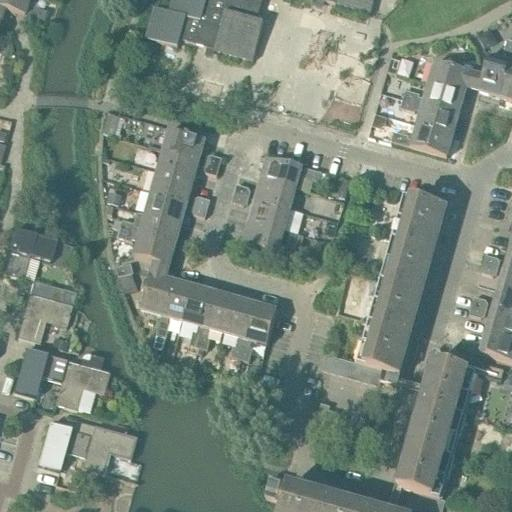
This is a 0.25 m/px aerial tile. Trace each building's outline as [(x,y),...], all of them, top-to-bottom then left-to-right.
[(0,0),(0,19),(1,20),(3,14),(23,19),(23,18),(44,24),(46,15),(32,11),(31,13),(26,12),(26,9),(28,0),(0,0)] [(180,44),(216,54),(253,64),(264,26),(257,24),(263,0),(310,0),(338,8),(338,9),(369,18),(374,0),(173,0),(170,15),(155,11),(146,42),(178,51),(180,44)] [(489,59),(483,80),(479,95),(501,102),(511,59),(511,44),(507,43),(503,57),(505,58),(504,63),(489,59)] [(511,59),(501,102),(511,104),(511,59)] [(391,61),(387,76),(397,79),(401,64),(391,61)] [(435,66),(429,88),(465,98),(466,92),(474,94),(479,95),(483,80),(479,79),(435,66)] [(459,119),(465,98),(429,88),(425,102),(419,100),(420,98),(405,94),(403,103),(459,119)] [(175,105),(174,107),(174,110),(175,112),(177,114),(178,115),(180,116),(183,116),(185,116),(187,115),(189,113),(190,112),(191,109),(191,108),(191,107),(191,105),(191,103),(189,101),(187,100),(185,99),(183,99),(180,99),(179,100),(177,102),(175,104),(175,105)] [(453,140),(459,119),(403,103),(400,112),(415,116),(416,114),(421,115),(421,117),(417,130),(453,140)] [(109,118),(104,138),(115,141),(120,122),(109,118)] [(447,161),(453,140),(417,130),(413,144),(407,142),(408,140),(394,136),(391,145),(447,161)] [(169,134),(163,155),(199,165),(205,144),(169,134)] [(163,155),(157,176),(193,186),(199,165),(163,155)] [(204,167),(219,171),(221,162),(210,158),(206,161),(204,167)] [(302,170),(266,160),(260,182),(296,192),(299,180),(319,186),(321,177),(301,171),(302,170)] [(219,171),(204,167),(203,172),(205,176),(216,180),(219,171)] [(157,176),(151,197),(187,207),(193,186),(157,176)] [(290,213),(296,192),(260,182),(254,202),(290,213)] [(343,182),(338,199),(345,201),(349,184),(343,182)] [(234,197),(249,201),(250,196),(248,192),(237,189),(234,197)] [(151,197),(145,218),(181,228),(187,207),(151,197)] [(249,201),(234,197),(232,206),(243,209),(247,207),(249,201)] [(453,203),(434,197),(432,207),(405,199),(399,220),(397,220),(390,243),(393,243),(387,262),(385,262),(379,284),(381,284),(376,303),(373,303),(367,325),(369,326),(364,345),(361,344),(354,367),(359,368),(367,370),(375,372),(383,375),(380,386),(393,389),(396,379),(400,380),(404,367),(405,367),(407,358),(406,358),(415,326),(416,326),(419,318),(418,317),(427,283),(428,284),(437,254),(436,254),(439,242),(440,243),(449,212),(450,212),(453,203)] [(192,208),(207,213),(209,204),(199,200),(194,203),(192,208)] [(284,234),(290,213),(254,202),(248,223),(284,234)] [(207,213),(192,208),(191,214),(193,218),(204,222),(207,213)] [(108,209),(106,218),(107,221),(114,223),(116,217),(119,218),(121,212),(108,209)] [(123,224),(120,233),(176,249),(181,228),(145,218),(142,229),(123,224)] [(242,246),(278,256),(278,255),(298,260),(301,251),(287,248),(286,250),(280,248),(284,234),(248,223),(242,246)] [(120,233),(117,242),(137,248),(133,260),(154,266),(170,270),(176,249),(120,233)] [(56,247),(35,241),(13,235),(1,277),(23,284),(29,263),(50,269),(56,247)] [(511,252),(509,252),(503,273),(511,275),(511,252)] [(484,267),(499,271),(501,265),(498,262),(486,259),(484,267)] [(150,278),(140,314),(161,320),(162,320),(172,284),(166,282),(168,276),(170,270),(154,266),(152,272),(150,278)] [(116,271),(119,281),(133,276),(130,267),(116,271)] [(499,271),(484,267),(482,276),(493,279),(497,277),(499,271)] [(511,275),(503,273),(497,294),(511,297),(511,275)] [(193,290),(172,284),(162,320),(161,320),(156,339),(153,349),(163,352),(171,322),(183,326),(193,290)] [(33,285),(30,295),(17,341),(39,348),(45,327),(65,333),(71,311),(60,308),(49,305),(53,291),(33,285)] [(193,290),(183,326),(195,329),(190,349),(198,351),(213,296),(193,290)] [(49,305),(60,308),(64,294),(53,291),(49,305)] [(511,297),(497,294),(491,315),(511,320),(511,297)] [(213,296),(198,351),(207,354),(213,334),(224,338),(234,302),(213,296)] [(472,310),(487,314),(488,308),(486,304),(474,301),(472,310)] [(240,363),(242,353),(255,308),(234,302),(224,338),(236,341),(231,361),(240,363)] [(255,308),(242,353),(240,363),(248,366),(254,346),(267,350),(277,314),(255,308)] [(487,314),(472,310),(469,319),(481,322),(485,319),(487,314)] [(511,320),(491,315),(486,335),(511,342),(511,320)] [(480,357),(511,365),(511,342),(486,335),(480,357)] [(425,385),(427,386),(418,418),(416,418),(413,426),(415,427),(406,460),(404,460),(402,468),(404,469),(397,491),(413,496),(419,497),(415,511),(417,511),(418,511),(441,511),(443,507),(444,504),(440,503),(446,483),(449,484),(455,461),(453,460),(458,441),(460,442),(467,419),(464,419),(470,399),(472,399),(478,379),(500,385),(504,373),(456,359),(439,355),(433,353),(430,365),(433,366),(430,377),(428,376),(425,385)] [(13,397),(35,403),(41,383),(59,388),(60,388),(66,366),(24,355),(13,397)] [(330,376),(334,361),(326,358),(322,373),(330,376)] [(338,378),(342,363),(334,361),(330,376),(338,378)] [(346,380),(350,365),(342,363),(338,378),(346,380)] [(354,383),(359,368),(354,367),(350,365),(346,380),(354,383)] [(102,400),(108,380),(108,378),(66,366),(60,388),(59,388),(53,409),(75,415),(81,394),(102,400)] [(362,385),(367,370),(359,368),(354,383),(362,385)] [(371,387),(375,372),(367,370),(362,385),(371,387)] [(383,375),(375,372),(371,387),(379,390),(380,386),(383,375)] [(316,422),(324,425),(327,415),(328,410),(320,408),(316,422)] [(335,421),(336,417),(328,415),(327,415),(324,425),(323,429),(331,432),(335,421)] [(369,422),(361,420),(360,424),(357,434),(365,436),(369,422)] [(339,438),(343,423),(335,421),(331,432),(330,435),(339,438)] [(63,433),(76,437),(79,426),(66,422),(63,433)] [(356,439),(357,434),(360,424),(352,422),(351,425),(351,426),(347,437),(348,437),(356,439)] [(351,426),(351,425),(343,423),(339,438),(347,440),(348,437),(347,437),(351,426)] [(132,441),(79,426),(76,437),(90,441),(84,462),(83,462),(80,472),(102,478),(108,458),(129,464),(135,442),(132,441)] [(49,429),(37,472),(58,478),(64,457),(83,462),(84,462),(90,441),(76,437),(63,433),(49,429)] [(351,505),(351,506),(317,497),(317,496),(287,487),(281,486),(281,484),(276,483),(275,482),(270,481),(264,501),(276,504),(282,506),(280,511),(370,511),(360,509),(360,508),(351,505)]
